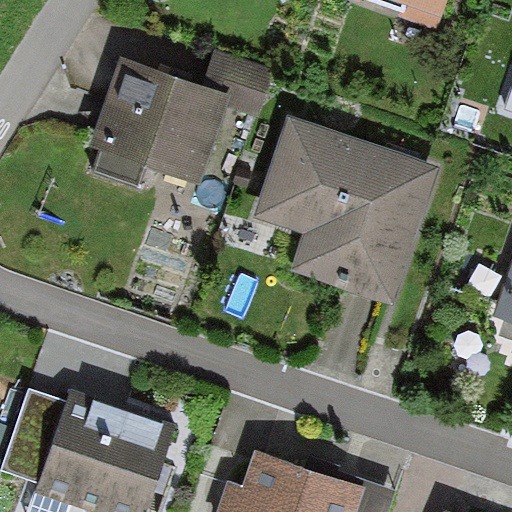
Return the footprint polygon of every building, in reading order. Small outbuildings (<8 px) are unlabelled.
[(374,0),(431,19),(437,0),(374,0)] [(128,69),(102,147),(196,177),(222,97),(252,107),(262,75),(215,60),(204,94),(128,69)] [(429,171),(290,124),(261,211),(315,230),(303,266),(388,294),(429,171)] [(135,511),(163,429),(74,400),(44,492),(107,511),(135,511)] [(230,490),(222,511),(347,511),(355,492),(261,462),(250,497),(230,490)]
